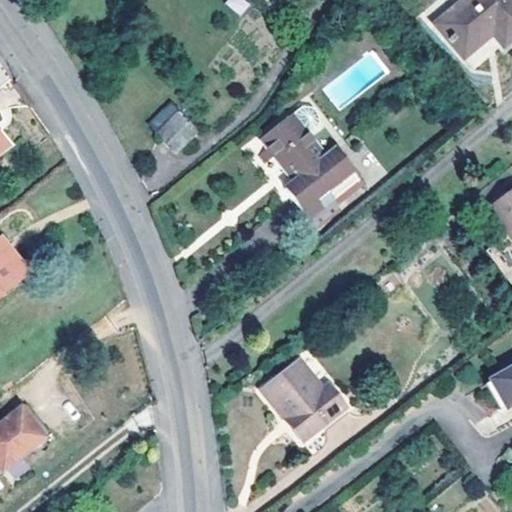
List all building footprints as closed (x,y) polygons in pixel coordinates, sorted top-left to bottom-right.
[(245,0),(226,0),(224,4),(241,16),(251,4),(245,0)] [(511,0),(464,0),(437,23),(463,56),(492,33),(501,44),(511,34),(511,0)] [(197,131),(178,111),(155,133),(172,153),(197,131)] [(305,219),(357,181),(335,151),(323,160),(290,115),(260,138),(292,183),(284,189),(305,219)] [(0,153),(11,144),(0,129),(0,153)] [(511,194),(488,213),(511,244),(511,194)] [(1,238),(0,238),(0,290),(7,285),(10,288),(28,274),(1,238)] [(297,361),(261,390),(301,439),(343,406),(325,384),(319,388),(297,361)] [(511,373),(485,390),(499,413),(511,404),(511,373)] [(22,409),(0,426),(0,472),(1,473),(44,439),(22,409)]
